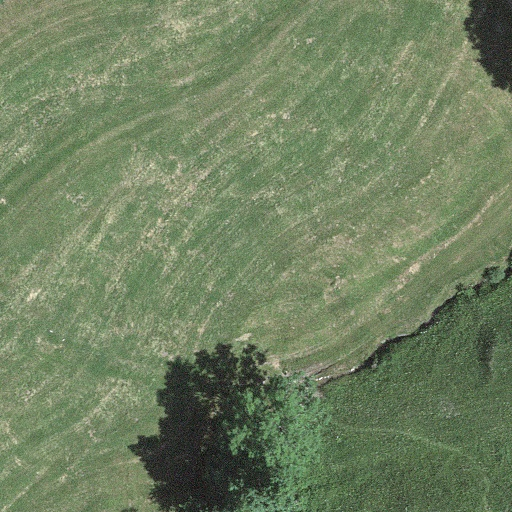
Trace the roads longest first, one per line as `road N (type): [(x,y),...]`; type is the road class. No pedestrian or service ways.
road 1 (track): [(511,397),(335,414),(275,377),(0,338)]
road 2 (track): [(0,202),(45,161),(250,56),(323,0)]
